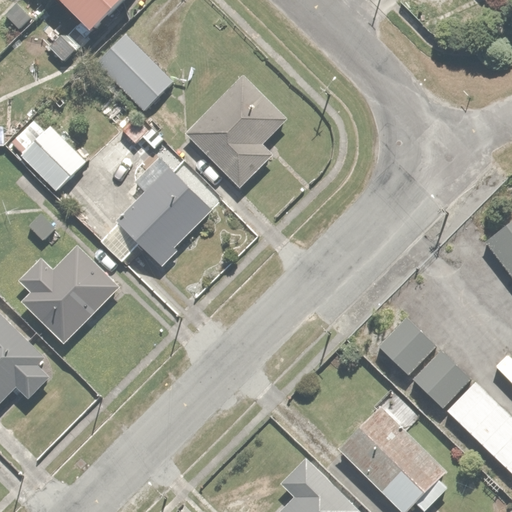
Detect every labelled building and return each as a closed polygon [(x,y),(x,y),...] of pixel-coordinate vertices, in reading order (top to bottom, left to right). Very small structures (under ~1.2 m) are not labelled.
[(76,0),(102,24),(124,0),(76,0)] [(129,30),(98,60),(143,107),(174,77),(129,30)] [(242,69),(185,127),(238,180),(272,145),(263,137),(287,113),(242,69)] [(59,93),(11,138),(62,191),(92,162),(50,118),(68,102),(59,93)] [(136,196),(118,213),(99,232),(124,258),(142,241),(162,261),(178,245),(175,241),(216,201),(175,158),(168,164),(153,148),(137,163),(143,169),(126,185),(136,196)] [(511,218),(483,241),(511,277),(511,218)] [(121,280),(80,239),(55,264),(44,253),(21,275),(31,286),(23,294),(63,336),(121,280)] [(47,349),(0,303),(0,400),(17,383),(29,394),(52,370),(40,357),(47,349)] [(433,344),(403,315),(376,343),(406,372),(433,344)] [(467,376),(439,348),(411,374),(439,403),(467,376)] [(511,416),(472,379),(442,410),(511,476),(511,416)] [(424,511),(451,484),(440,473),(445,467),(407,431),(420,416),(392,389),(335,449),(401,511),(402,511),(413,501),(424,511)] [(360,511),(362,510),(303,456),(277,484),(292,497),(277,511),(360,511)]
